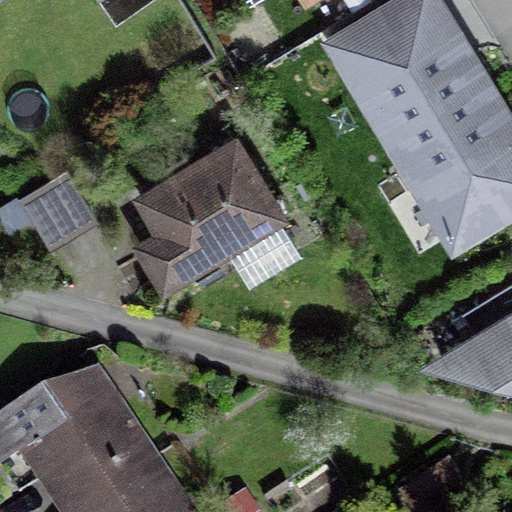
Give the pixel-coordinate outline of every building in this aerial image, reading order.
[(0,0),(0,9),(13,0),(89,0),(100,16),(123,0),(0,0)] [(301,0),(308,11),(326,0),(301,0)] [(511,143),(419,0),(406,0),(339,44),(461,233),(511,200),(511,143)] [(240,138),(138,202),(161,238),(135,254),(167,304),(294,224),(240,138)] [(67,181),(21,208),(48,256),(95,230),(67,181)] [(511,317),(428,367),(511,391),(511,317)] [(187,511),(88,371),(0,431),(0,480),(23,465),(56,511),(187,511)]
